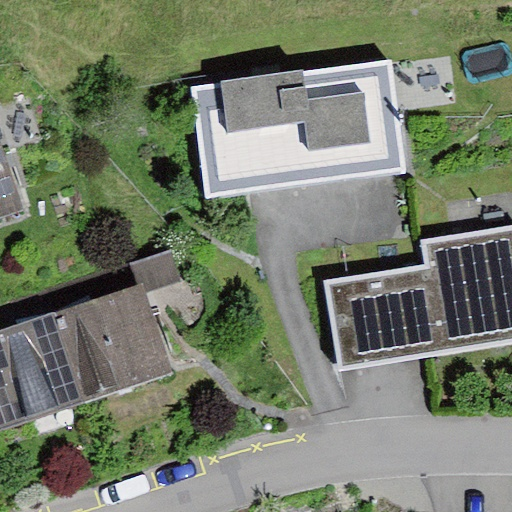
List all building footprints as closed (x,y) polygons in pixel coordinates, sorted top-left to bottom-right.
[(206,199),(403,172),(388,64),(191,91),(206,199)] [(0,220),(21,214),(0,150),(0,220)] [(428,268),(324,284),(338,372),(511,345),(511,227),(424,241),(428,268)] [(172,257),(141,266),(149,296),(181,287),(172,257)] [(157,332),(144,288),(44,319),(72,406),(171,375),(157,332)] [(0,429),(72,406),(44,319),(0,333),(0,429)]
